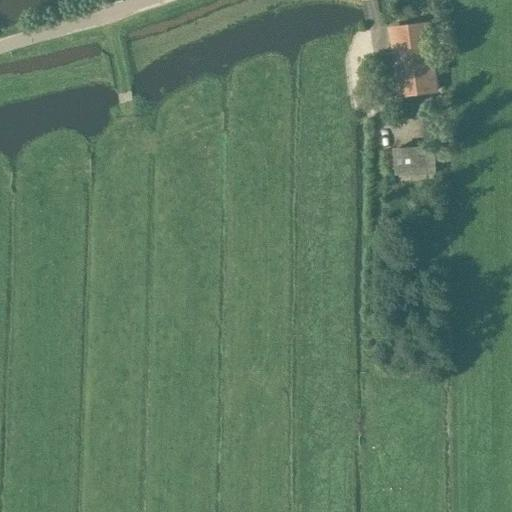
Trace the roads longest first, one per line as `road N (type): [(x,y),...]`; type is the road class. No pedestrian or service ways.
road 1 (unclassified): [(0,46),(147,0)]
road 2 (unknown): [(376,29),(392,157)]
